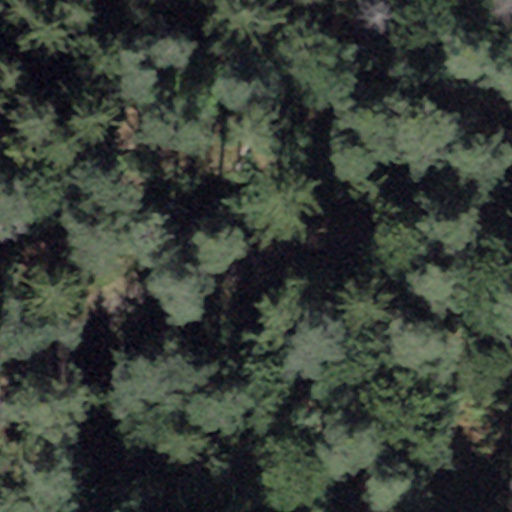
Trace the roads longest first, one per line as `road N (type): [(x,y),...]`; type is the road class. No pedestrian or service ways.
road 1 (track): [(0,499),(205,319),(222,268)]
road 2 (track): [(222,268),(348,238),(443,237),(511,260)]
road 3 (track): [(0,302),(68,283),(222,268)]
